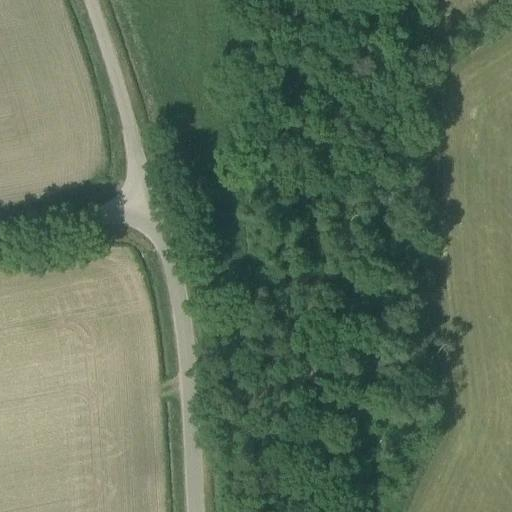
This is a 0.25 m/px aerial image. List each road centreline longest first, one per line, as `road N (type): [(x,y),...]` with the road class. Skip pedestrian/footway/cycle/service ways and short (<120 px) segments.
road 1 (unclassified): [(192,511),(177,297),(159,241),(136,221)]
road 2 (unclassified): [(136,221),(136,182),(114,82),(84,0)]
road 3 (unclassified): [(0,238),(97,219),(136,221)]
